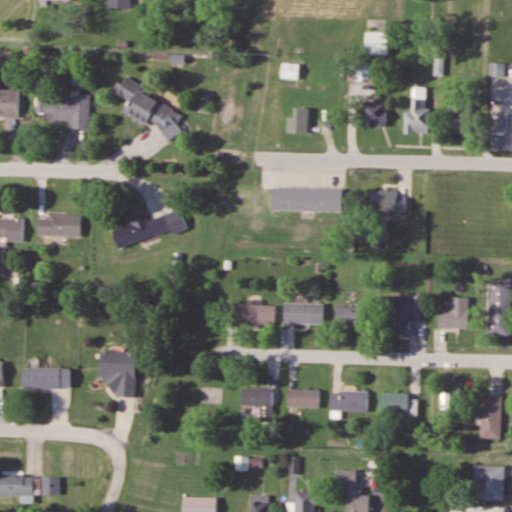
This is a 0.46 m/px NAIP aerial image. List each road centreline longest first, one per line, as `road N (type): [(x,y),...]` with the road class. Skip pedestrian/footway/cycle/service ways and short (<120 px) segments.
road 1 (residential): [(511,362),(241,354)]
road 2 (residential): [(511,166),(267,160)]
road 3 (residential): [(102,511),(116,469),(110,448),(0,431)]
road 4 (residential): [(123,164),(87,174),(0,170)]
